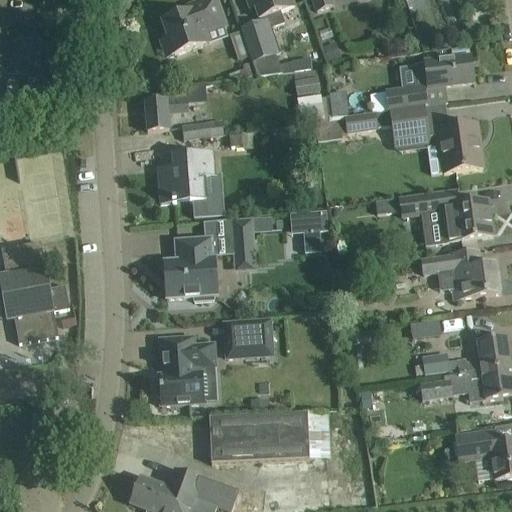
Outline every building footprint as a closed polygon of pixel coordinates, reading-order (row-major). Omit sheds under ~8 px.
[(210,36),(226,30),(215,0),(213,0),(194,7),(196,12),(163,24),(174,58),(213,44),(210,36)] [(242,32),(258,81),(259,81),(272,79),(268,64),(276,62),(275,58),(280,56),(271,32),(285,27),(280,15),(294,10),(290,0),(246,0),(250,11),(255,9),(260,22),(262,21),(263,26),(243,33),(243,32),(242,32)] [(311,0),(314,6),(317,15),(333,9),(329,0),(311,0)] [(6,42),(0,41),(0,99),(7,100),(6,66),(44,66),(43,30),(6,30),(6,42)] [(334,38),(331,30),(319,34),(322,42),(334,38)] [(323,49),(328,64),(341,60),(335,44),(323,49)] [(386,95),(389,115),(427,110),(424,92),(474,86),(471,60),(415,67),(418,91),(386,95)] [(284,75),(312,72),(310,61),(283,65),(284,75)] [(242,82),(255,78),(251,65),(242,68),(243,72),(228,77),(230,83),(242,79),(242,82)] [(321,94),(318,80),(294,84),(297,98),(321,94)] [(186,103),(179,103),(145,106),(147,136),(169,134),(168,116),(188,115),(188,107),(207,106),(206,95),(220,93),(218,86),(185,90),(186,103)] [(349,118),(346,95),(330,97),(330,98),(326,98),(327,100),(329,124),(344,121),(344,119),(349,118)] [(325,123),(321,98),(297,103),(301,127),(325,123)] [(428,140),(424,111),(389,116),(392,145),(428,140)] [(344,119),(344,121),(329,124),(315,125),(318,145),(342,141),(342,136),(346,136),(347,137),(378,132),(376,115),(349,118),(344,119)] [(222,123),(181,129),(183,143),(224,138),(222,123)] [(477,128),(448,132),(442,133),(448,176),(483,171),(477,128)] [(243,149),(242,137),(230,138),(231,150),(243,149)] [(214,157),(192,158),(172,160),(173,172),(158,173),(161,207),(206,204),(204,180),(216,179),(214,157)] [(402,218),(402,220),(435,216),(437,230),(439,230),(442,247),(461,243),(462,245),(493,240),(488,205),(461,208),(459,195),(400,203),(402,218)] [(400,202),(376,205),(378,221),(402,218),(400,203),(400,202)] [(326,214),(290,217),(291,233),(327,231),(326,214)] [(272,220),(263,221),(264,234),(273,234),(272,220)] [(231,223),(234,270),(256,268),(253,222),(231,223)] [(165,265),(167,303),(194,301),(194,306),(214,304),(214,300),(217,300),(215,262),(213,262),(211,242),(175,244),(177,264),(165,265)] [(70,313),(65,289),(50,292),(41,246),(3,254),(7,278),(0,280),(0,294),(6,327),(16,325),(20,348),(59,341),(54,316),(70,313)] [(440,294),(451,293),(453,304),(501,297),(497,268),(481,270),(479,254),(449,258),(449,259),(421,263),(423,278),(437,276),(440,294)] [(439,324),(425,326),(427,342),(441,340),(439,324)] [(272,359),(270,330),(250,332),(251,341),(226,343),(227,362),(272,359)] [(160,344),(162,373),(166,373),(166,379),(159,379),(160,387),(156,391),(157,399),(161,402),(161,410),(206,407),(206,406),(218,405),(214,354),(194,355),(193,341),(160,344)] [(480,363),(466,365),(466,362),(457,363),(459,377),(511,370),(507,341),(477,345),(480,363)] [(459,377),(457,363),(448,364),(447,356),(422,360),(423,367),(415,369),(416,378),(424,377),(425,379),(449,375),(450,378),(459,377)] [(450,383),(420,387),(422,404),(453,400),(452,397),(464,395),(462,391),(469,390),(468,386),(483,384),(485,404),(511,400),(511,375),(511,370),(459,377),(450,378),(450,383)] [(372,410),(370,394),(361,396),(363,411),(372,410)] [(268,402),(252,403),(252,415),(268,414),(268,402)] [(331,462),(328,414),(209,420),(211,467),(331,462)] [(344,450),(365,449),(363,414),(343,414),(344,450)] [(472,438),(455,440),(458,465),(474,463),(478,486),(494,483),(511,480),(511,444),(502,446),(497,446),(495,434),(472,438)] [(321,511),(354,511),(377,510),(373,473),(341,476),(344,505),(321,507),(321,511)] [(135,498),(131,506),(146,511),(217,511),(218,511),(222,511),(233,511),(239,498),(176,474),(168,493),(141,482),(139,486),(137,485),(134,486),(131,494),(132,497),(135,498)]
